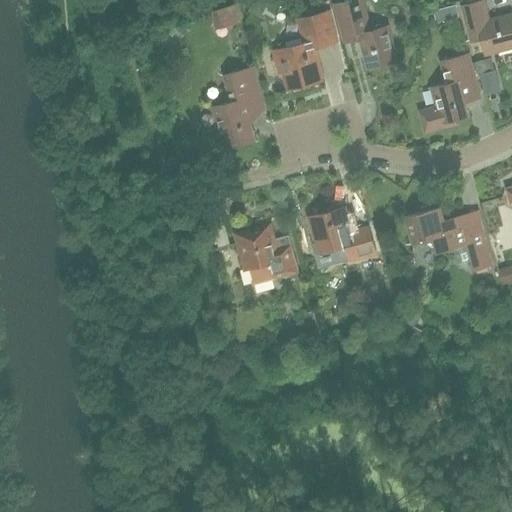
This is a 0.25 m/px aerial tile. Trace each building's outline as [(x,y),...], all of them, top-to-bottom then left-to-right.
[(371,32),(366,14),(367,13),(362,0),(348,0),(332,4),(337,22),(339,21),(346,44),(361,40),(368,69),(396,62),(386,28),(371,32)] [(488,22),(483,1),(461,7),(471,43),(481,40),(485,56),(511,48),(511,16),(511,15),(488,22)] [(214,30),(242,22),(237,4),(209,11),(214,30)] [(324,82),(315,48),(337,42),(329,12),(299,20),(305,44),(273,52),(279,75),(289,72),(294,90),(324,82)] [(465,103),(480,99),(476,83),(469,56),(466,57),(460,38),(451,40),(457,59),(442,63),(448,85),(433,89),(438,109),(421,114),(427,133),(444,128),(443,124),(469,117),(465,103)] [(238,145),(255,141),(244,100),(260,96),(253,69),(224,76),(230,99),(227,103),(212,107),(222,145),(233,142),(238,145)] [(248,199),(248,189),(231,189),(230,198),(248,199)] [(450,220),(442,214),(440,208),(439,204),(421,209),(422,213),(405,218),(413,245),(425,242),(435,247),(437,254),(466,246),(473,272),(477,271),(477,274),(488,272),(487,268),(493,266),(485,240),(483,232),(469,236),(463,216),(450,220)] [(351,233),(344,208),(309,218),(318,254),(346,246),(351,262),(376,255),(369,228),(351,233)] [(254,233),(239,237),(252,285),(297,272),(290,247),(275,251),(272,243),(276,242),(275,238),(271,224),(253,229),(254,233)] [(317,322),(314,311),(301,314),(304,326),(301,329),(290,333),(294,346),(305,342),(305,344),(322,339),(318,322),(317,322)]
